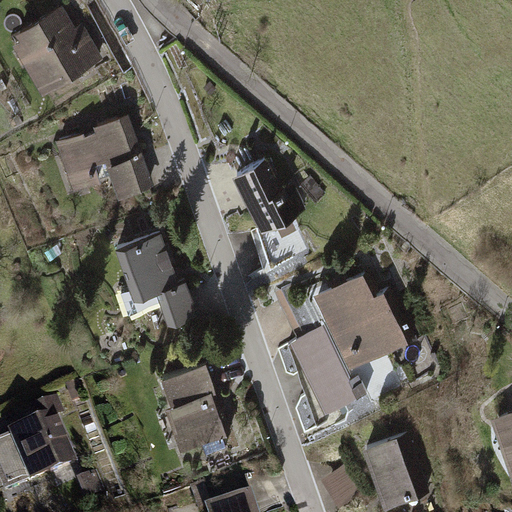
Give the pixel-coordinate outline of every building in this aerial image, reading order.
[(64,5),(21,31),(44,70),(37,75),(45,87),(102,54),(84,24),(77,28),(64,5)] [(84,130),(58,138),(75,188),(102,179),(95,159),(110,154),(122,191),(152,181),(130,114),(98,125),(100,131),(86,136),(84,130)] [(269,155),(236,171),(264,227),(253,231),(256,241),(264,239),(273,268),(308,250),(291,215),(308,207),(294,181),(286,186),(269,155)] [(327,191),(312,175),(306,181),(321,197),(327,191)] [(162,231),(119,246),(133,286),(123,290),(131,312),(164,300),(171,320),(197,311),(187,280),(180,283),(162,231)] [(371,268),(318,294),(332,323),(348,356),(390,336),(402,360),(410,357),(419,375),(440,365),(424,332),(417,336),(393,286),(382,291),(371,268)] [(332,323),(318,294),(286,309),(300,338),(324,327),(332,323)] [(300,338),(286,345),(315,428),(373,400),(360,375),(353,377),(324,327),(300,338)] [(208,360),(164,376),(175,404),(169,406),(184,447),(203,440),(208,452),(227,446),(222,433),(233,429),(208,360)] [(79,380),(67,385),(75,404),(87,398),(79,380)] [(33,407),(40,423),(57,415),(66,412),(59,396),(33,407)] [(511,411),(497,416),(511,460),(511,411)] [(40,423),(0,439),(0,475),(7,492),(77,462),(57,415),(40,423)] [(409,430),(368,446),(389,503),(431,488),(409,430)] [(368,491),(349,461),(324,476),(343,506),(368,491)] [(98,471),(79,480),(88,499),(107,490),(98,471)] [(198,502),(210,498),(204,479),(192,483),(198,502)] [(259,511),(252,493),(208,508),(208,511),(259,511)]
